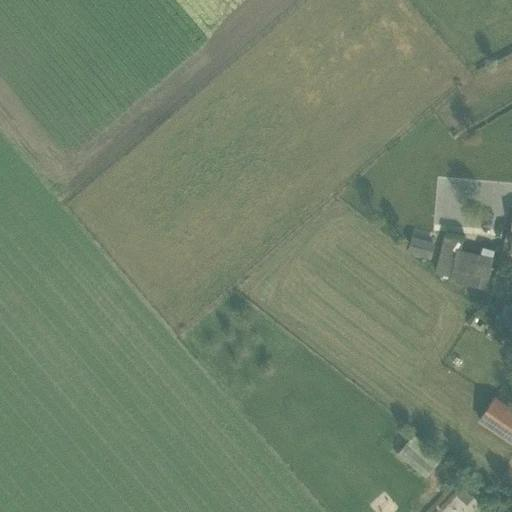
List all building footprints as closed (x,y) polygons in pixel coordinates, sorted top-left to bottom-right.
[(417,194),(488,197),(489,181),(495,182),(496,164),(418,161),(417,194)] [(486,215),(483,241),(501,243),(503,216),(486,215)] [(412,233),(407,249),(430,256),(435,241),(412,233)] [(495,252),(463,245),(464,238),(442,233),(433,274),(488,286),(495,252)] [(511,331),(511,328),(511,310),(507,309),(508,305),(503,304),(497,327),(504,329),(511,331)] [(511,410),(492,397),(478,419),(511,441),(511,410)] [(473,496),(463,488),(457,495),(466,503),(473,496)]
